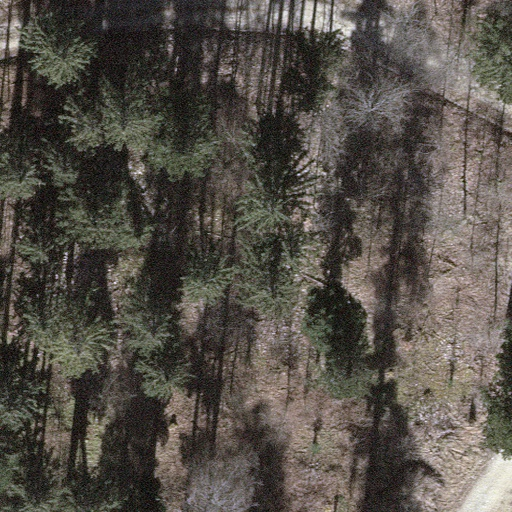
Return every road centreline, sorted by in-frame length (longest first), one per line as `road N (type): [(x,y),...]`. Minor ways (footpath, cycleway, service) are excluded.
road 1 (track): [(0,39),(95,13),(248,14),(390,33)]
road 2 (track): [(390,33),(511,104)]
